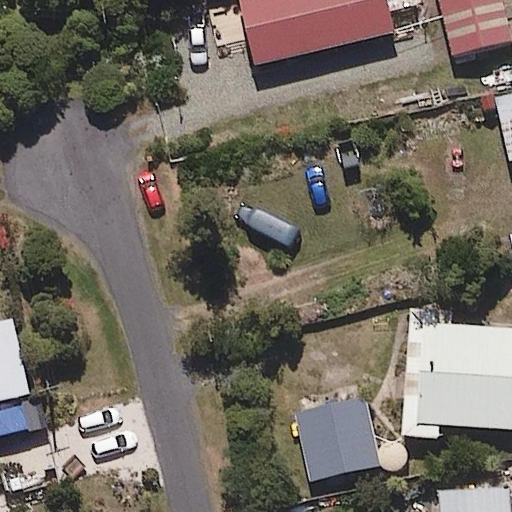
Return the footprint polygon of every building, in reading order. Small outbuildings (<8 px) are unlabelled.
[(399,33),(390,0),(244,0),(243,0),(260,68),(399,33)] [(511,44),(511,20),(507,0),(443,0),(456,57),(511,44)] [(511,99),(500,102),(511,152),(511,99)] [(453,107),(415,115),(423,149),(429,148),(439,195),(459,191),(449,145),(460,142),(453,107)] [(511,331),(455,329),(456,316),(414,313),(407,439),(442,441),(443,428),(511,431),(511,331)] [(0,403),(34,396),(18,321),(0,324),(0,403)] [(382,470),(370,403),(301,415),(313,482),(382,470)] [(0,511),(18,511),(11,485),(0,488),(0,511)] [(511,511),(511,488),(445,492),(445,511),(511,511)]
